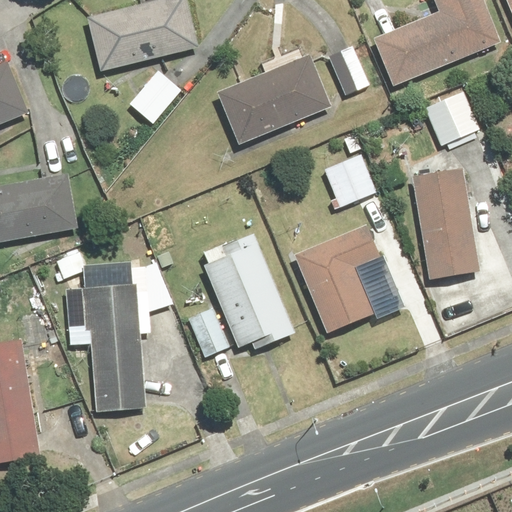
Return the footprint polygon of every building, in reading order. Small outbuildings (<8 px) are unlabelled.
[(176,0),(87,21),(100,74),(198,51),(185,0),(176,0)] [(373,41),(392,89),(501,45),(482,0),(431,0),(438,15),(373,41)] [(511,0),(503,0),(511,20),(511,0)] [(353,47),(328,57),(345,97),(369,87),(353,47)] [(216,98),(237,149),(330,110),(309,59),(216,98)] [(0,67),(0,126),(27,116),(6,65),(0,67)] [(182,91),(158,71),(130,105),(154,125),(182,91)] [(466,90),(424,108),(442,147),(483,129),(466,90)] [(362,155),(324,171),(339,210),(377,195),(362,155)] [(463,171),(412,180),(428,281),(479,273),(463,171)] [(0,187),(0,244),(77,231),(67,176),(0,187)] [(365,227),(293,258),(327,336),(373,317),(353,270),(379,259),(365,227)] [(227,260),(203,270),(238,353),(250,348),(253,354),(295,336),(255,239),(223,252),(227,260)] [(146,412),(136,287),(81,292),(85,334),(91,334),(97,416),(146,412)] [(212,309),(189,319),(205,358),(229,348),(212,309)] [(22,343),(0,346),(0,466),(41,460),(22,343)]
